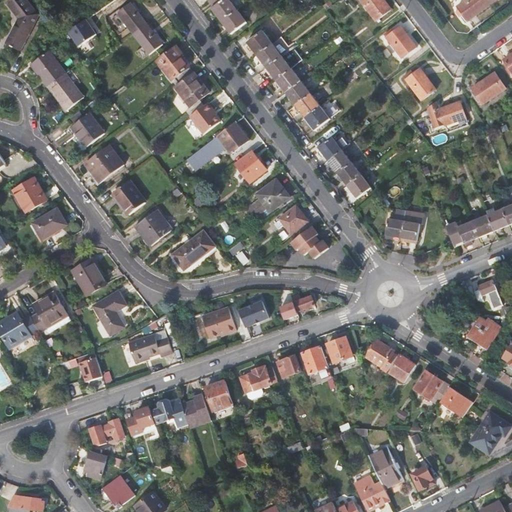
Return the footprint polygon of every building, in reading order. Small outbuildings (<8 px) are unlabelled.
[(22,20),(9,45),(22,52),(41,16),(27,0),(14,0),(10,4),(22,20)] [(212,0),(210,1),(215,7),(213,9),(223,22),(237,11),(228,0),(212,0)] [(365,0),(362,3),(377,22),(392,10),(384,0),(365,0)] [(469,21),(490,6),(485,0),(468,0),(459,7),(469,21)] [(118,13),(134,34),(148,23),(132,2),(118,13)] [(247,23),(237,11),(223,22),(233,35),(247,23)] [(70,33),(81,48),(99,36),(88,21),(70,33)] [(163,44),(148,23),(134,34),(150,55),(163,44)] [(388,38),(404,60),(418,49),(402,28),(388,38)] [(249,43),(259,56),(273,45),(263,32),(249,43)] [(158,60),(177,85),(178,85),(195,72),(186,60),(188,59),(177,45),(158,60)] [(283,57),(273,45),(259,56),(268,68),(283,57)] [(294,48),(283,57),(268,68),(278,80),(292,69),(304,61),(294,48)] [(33,67),(50,89),(66,76),(49,54),(33,67)] [(302,82),(292,69),(278,80),(288,93),(302,82)] [(408,80),(423,101),(438,90),(422,69),(408,80)] [(186,110),(191,117),(206,105),(202,99),(211,92),(196,71),(195,72),(178,85),(177,85),(177,86),(192,106),(186,110)] [(483,106),(508,90),(498,73),(473,90),(483,106)] [(85,100),(66,76),(50,89),(68,113),(85,100)] [(311,94),(302,82),(288,93),(297,105),(311,94)] [(321,107),(311,94),(297,105),(307,118),(321,107)] [(333,99),(324,106),(332,117),(341,110),(333,99)] [(447,126),(468,119),(462,103),(444,109),(441,100),(430,108),(437,127),(446,124),(447,126)] [(214,110),(208,103),(206,105),(191,117),(204,134),(220,122),(212,111),(214,110)] [(331,120),(321,107),(307,118),(317,131),(331,120)] [(106,136),(91,117),(74,129),(89,149),(106,136)] [(250,140),(236,122),(187,159),(196,171),(227,148),(232,154),(250,140)] [(322,151),(331,163),(345,153),(353,146),(343,134),(335,140),(322,151)] [(111,148),(91,163),(97,172),(94,174),(96,177),(101,183),(102,185),(126,168),(111,148)] [(267,170),(253,151),(236,164),(250,183),(267,170)] [(353,164),(345,153),(331,163),(340,174),(353,164)] [(88,166),(94,174),(97,172),(91,163),(88,166)] [(361,174),(353,164),(340,174),(348,185),(361,174)] [(371,186),(361,174),(348,185),(357,197),(371,186)] [(97,186),(101,183),(96,177),(92,179),(97,186)] [(15,191),(28,214),(48,202),(42,193),(41,194),(33,181),(15,191)] [(271,213),(290,199),(277,182),(258,196),(261,200),(247,211),(253,219),(267,209),(271,213)] [(130,216),(146,205),(130,184),(115,195),(130,216)] [(511,206),(503,211),(510,226),(511,225),(511,206)] [(308,222),(298,208),(281,221),(292,235),(308,222)] [(496,232),(510,226),(503,211),(498,213),(496,209),(487,213),(489,217),(496,232)] [(68,226),(59,211),(34,225),(43,240),(68,226)] [(152,246),(172,231),(157,211),(137,226),(152,246)] [(389,237),(403,240),(410,213),(401,211),(398,221),(393,220),(389,237)] [(428,218),(410,213),(403,240),(419,244),(423,227),(426,227),(428,218)] [(489,217),(475,222),(482,238),(496,232),(489,217)] [(467,244),(482,238),(475,222),(460,228),(458,223),(448,228),(454,243),(455,246),(466,242),(467,244)] [(313,228),(292,244),(297,252),(301,250),(305,257),(310,254),(315,261),(329,250),(323,242),(319,245),(317,243),(315,244),(317,247),(315,249),(310,243),(319,236),(313,228)] [(215,247),(204,232),(172,255),(184,271),(215,247)] [(88,295),(106,284),(91,260),(73,270),(88,295)] [(479,287),(481,290),(483,296),(489,294),(495,309),(504,305),(494,280),(479,287)] [(478,299),(483,296),(481,290),(475,293),(478,299)] [(94,306),(108,328),(121,322),(115,312),(126,305),(125,302),(126,301),(120,291),(94,306)] [(39,314),(33,319),(40,332),(52,326),(55,331),(73,321),(57,293),(35,306),(39,314)] [(315,307),(312,298),(294,305),(298,314),(315,307)] [(246,329),(269,319),(262,301),(239,311),(246,329)] [(501,310),(504,316),(511,317),(511,307),(511,306),(501,310)] [(236,333),(228,309),(200,319),(207,341),(224,335),(224,337),(236,333)] [(0,329),(12,349),(40,332),(33,319),(31,316),(24,320),(20,313),(12,317),(13,319),(8,322),(7,320),(0,323),(0,329)] [(487,322),(480,318),(467,339),(488,352),(503,328),(489,319),(487,322)] [(124,327),(121,322),(108,328),(111,334),(113,333),(124,327)] [(336,364),(354,357),(347,339),(328,346),(336,364)] [(130,348),(136,367),(173,355),(168,341),(157,345),(155,340),(130,348)] [(383,369),(388,373),(399,356),(395,353),(395,352),(379,341),(368,358),(384,368),(383,369)] [(312,376),(331,369),(323,348),(304,355),(312,376)] [(78,358),(87,383),(103,377),(94,352),(78,358)] [(278,364),(284,379),(302,373),(297,357),(296,357),(294,356),(289,358),(288,360),(278,364)] [(390,374),(406,384),(417,366),(402,356),(390,374)] [(61,370),(68,368),(66,362),(59,364),(61,370)] [(242,378),(247,393),(255,390),(256,391),(274,385),(273,384),(268,369),(267,367),(255,372),(256,373),(242,378)] [(273,367),(268,369),(273,384),(279,381),(273,367)] [(415,390),(439,405),(450,387),(427,372),(415,390)] [(215,412),(234,405),(226,382),(206,389),(215,412)] [(442,405),(463,418),(475,403),(453,389),(442,405)] [(191,430),(213,422),(203,395),(195,398),(196,399),(182,404),(186,413),(190,425),(191,430)] [(160,425),(176,419),(180,429),(190,425),(186,413),(182,404),(180,398),(170,402),(166,399),(162,401),(161,405),(159,406),(161,411),(155,413),(160,425)] [(144,429),(156,425),(150,409),(138,413),(140,419),(130,422),(135,436),(145,432),(144,429)] [(474,445),(492,456),(504,435),(507,437),(511,429),(511,426),(493,415),(474,445)] [(109,439),(115,437),(117,442),(126,439),(119,421),(111,424),(111,426),(105,428),(95,432),(99,444),(102,447),(111,444),(109,439)] [(347,435),(351,443),(358,439),(354,431),(347,435)] [(308,443),(310,447),(323,441),(322,437),(308,443)] [(277,452),(281,459),(283,458),(304,449),(301,442),(277,452)] [(361,444),(348,449),(357,473),(370,468),(361,444)] [(390,449),(370,459),(382,482),(387,493),(407,483),(390,449)] [(237,460),(239,467),(248,464),(245,453),(239,455),(240,459),(237,460)] [(91,454),(86,473),(92,475),(91,478),(101,481),(108,459),(91,454)] [(413,475),(421,491),(435,484),(427,468),(413,475)] [(136,496),(122,476),(102,491),(118,511),(123,507),(136,496)] [(364,480),(356,484),(369,510),(379,505),(380,507),(392,501),(387,493),(382,482),(377,485),(373,477),(365,481),(364,480)] [(165,511),(167,511),(153,493),(136,507),(139,511),(165,511)] [(319,510),(334,503),(329,494),(315,501),(319,510)] [(337,506),(350,502),(348,494),(335,498),(337,506)] [(42,501),(15,497),(10,508),(9,511),(30,511),(31,511),(39,511),(43,511),(45,503),(42,503),(42,501)] [(360,511),(355,502),(338,511),(360,511)] [(483,511),(506,511),(502,502),(483,511)] [(316,511),(338,511),(334,503),(316,511)]
